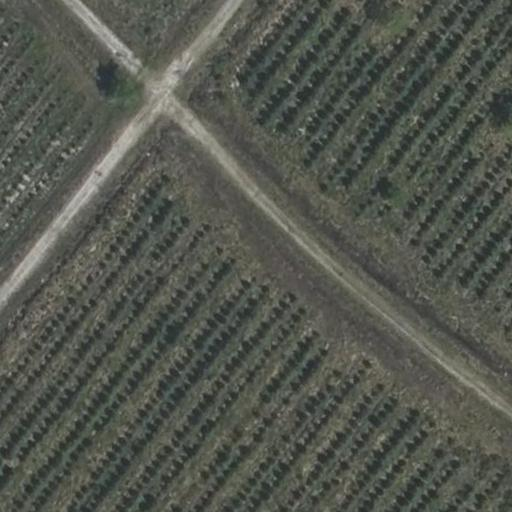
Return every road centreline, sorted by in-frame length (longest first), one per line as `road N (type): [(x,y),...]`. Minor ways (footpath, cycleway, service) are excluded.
road 1 (track): [(78,0),(426,335),(511,401)]
road 2 (track): [(243,0),(0,310)]
